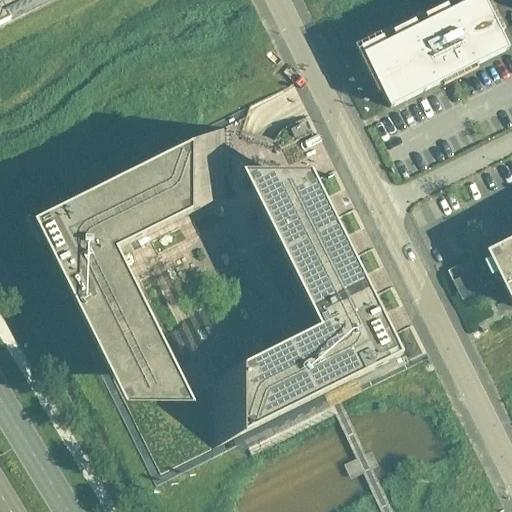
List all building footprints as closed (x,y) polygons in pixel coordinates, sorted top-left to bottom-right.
[(0,0),(0,18),(36,0),(0,0)] [(508,50),(483,0),(457,0),(460,7),(449,12),(446,6),(424,16),(427,23),(417,28),(414,22),(392,32),(395,39),(385,44),(382,37),(360,48),(363,55),(389,109),(508,50)] [(152,164),(34,223),(109,374),(125,406),(193,406),(178,374),(116,251),(224,197),(224,178),(224,129),(192,144),(152,164)] [(211,381),(212,450),(330,392),(402,356),(310,172),(242,172),(257,205),(319,328),(211,381)] [(511,239),(486,252),(489,259),(496,274),(506,292),(511,304),(511,239)]
